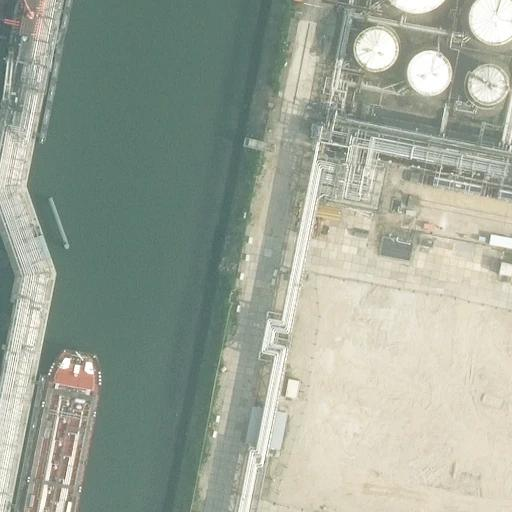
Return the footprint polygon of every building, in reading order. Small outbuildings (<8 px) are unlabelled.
[(383,0),(384,1),(390,6),(396,11),(404,14),(411,15),(419,15),(427,13),(434,9),(440,4),(443,0),(383,0)] [(468,8),(465,16),(465,25),(468,34),(473,41),(480,45),(489,48),(498,47),(506,43),(511,38),(511,3),(508,0),(474,0),(473,1),(468,8)] [(396,47),(394,41),(391,36),(386,32),(381,30),(375,28),(369,29),(363,31),(359,34),(355,39),(352,44),(351,50),(351,56),(353,62),(357,67),(361,71),(367,73),(373,74),(379,74),(384,72),(389,68),(393,64),(396,58),(397,53),(396,47)] [(449,79),(450,73),(448,68),(446,62),(442,58),(437,55),(431,53),(426,53),(420,53),(415,56),(410,59),(407,64),(404,69),(404,75),(404,81),(406,86),(409,91),(414,95),(419,97),(425,98),(430,98),(436,97),(441,94),(445,89),(448,84),(449,79)] [(505,90),(505,84),(502,78),(499,74),(494,70),(488,68),(482,68),(476,70),(471,73),(467,78),(464,84),(464,90),(465,96),(468,101),(473,105),(478,108),(484,109),(490,108),(496,106),(500,101),(504,96),(505,90)] [(421,339),(417,331),(410,325),(403,321),(394,320),(386,321),(378,324),(371,329),(366,336),(363,344),(363,353),(365,361),(369,368),(375,374),(383,378),(391,380),(400,379),(408,376),(415,371),(420,364),(422,356),(423,347),(421,339)] [(509,356),(505,348),(499,342),(491,338),(483,337),(474,338),(466,341),(460,346),(455,353),(452,361),(451,370),(453,378),(458,385),(464,391),(472,395),(480,397),(488,396),(496,393),(503,388),(508,381),(511,373),(511,364),(509,356)] [(404,427),(400,420),(394,414),(386,410),(378,408),(369,409),(361,412),(354,417),(349,424),(347,432),(346,441),(348,449),(353,457),(359,463),(366,467),(375,468),(383,467),(391,464),(398,459),(403,452),(406,444),(406,435),(404,427)] [(492,444),(488,436),(482,430),(474,426),(466,425),(457,426),(449,429),(442,434),(437,441),(434,449),(434,458),(436,466),(440,473),(447,479),(454,483),(463,485),(471,484),(479,481),(486,476),(491,469),(494,461),(494,452),(492,444)]
